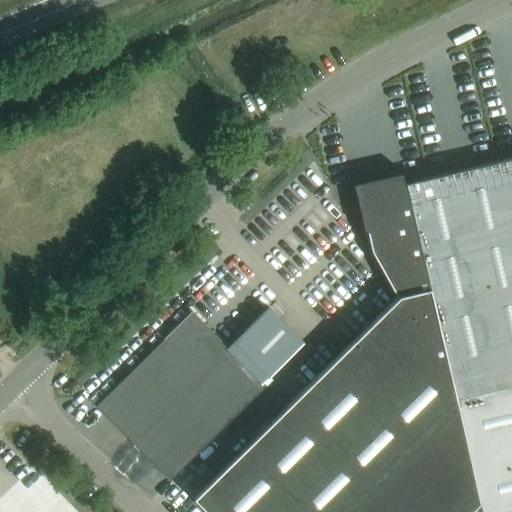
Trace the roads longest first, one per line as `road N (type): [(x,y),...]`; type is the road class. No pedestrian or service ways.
road 1 (tertiary): [(19,380),(263,138),(353,74),(505,0)]
road 2 (unclassified): [(151,511),(19,380)]
